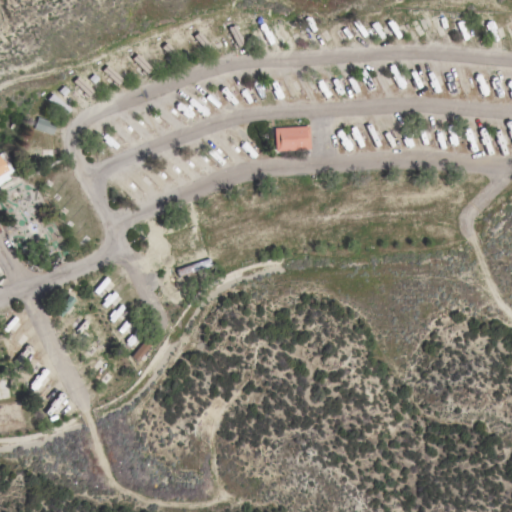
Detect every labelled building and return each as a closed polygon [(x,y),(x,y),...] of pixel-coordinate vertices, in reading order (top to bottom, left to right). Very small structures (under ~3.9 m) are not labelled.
[(234,25),(243,44),(236,47),(227,28),(234,25)] [(198,31),(211,48),(205,52),(192,36),(198,31)] [(165,42),(180,57),(175,62),(160,47),(165,42)] [(136,53),(150,69),(145,74),(130,58),(136,53)] [(106,65),(121,79),(116,85),(101,70),(106,65)] [(87,96),(72,81),(77,76),(92,91),(87,96)] [(65,114),(47,99),(52,93),(69,108),(65,114)] [(52,134),(33,128),(37,116),(56,123),(52,134)] [(272,128),(307,126),(308,149),(273,151),(272,128)] [(0,152),(5,150),(11,160),(8,162),(13,171),(7,174),(10,178),(0,184),(0,152)] [(210,265),(177,277),(175,269),(208,258),(210,265)] [(73,300),(59,317),(53,312),(67,295),(73,300)] [(123,307),(111,322),(107,319),(108,317),(107,316),(112,309),(114,311),(119,304),(123,307)] [(130,357),(145,338),(150,343),(135,361),(130,357)]
